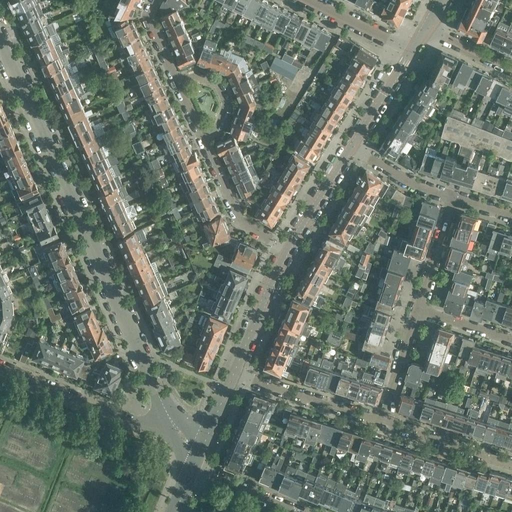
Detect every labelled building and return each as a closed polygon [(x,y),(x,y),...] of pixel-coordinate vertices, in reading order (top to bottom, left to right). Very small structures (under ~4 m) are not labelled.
[(39,0),(13,0),(16,5),(15,7),(16,9),(18,9),(18,10),(35,3),(40,1),(39,0)] [(75,0),(78,7),(75,8),(76,11),(81,9),(80,7),(83,0),(75,0)] [(110,16),(115,16),(118,16),(132,17),(134,13),(133,11),(135,7),(120,0),(112,0),(116,2),(110,16)] [(163,1),(160,7),(164,15),(172,11),(177,9),(177,10),(188,5),(190,4),(185,0),(166,0),(166,2),(163,1)] [(236,0),(234,5),(241,8),(239,12),(237,17),(240,18),(244,9),(248,0),(236,0)] [(248,0),(244,9),(250,12),(243,27),(247,29),(254,14),(261,0),(248,0)] [(261,0),(254,14),(264,19),(272,4),(268,2),(267,0),(261,0)] [(364,6),(364,7),(370,10),(381,16),(382,17),(389,20),(398,24),(401,20),(402,20),(404,17),(403,16),(403,15),(394,10),(386,6),(385,5),(375,0),(374,0),(367,0),(365,5),(366,5),(365,6),(364,6)] [(398,0),(389,0),(386,6),(394,10),(403,15),(404,14),(405,14),(407,10),(406,9),(408,5),(398,0)] [(472,6),(471,9),(487,17),(497,22),(500,15),(496,13),(495,15),(490,13),(492,8),(475,0),(475,1),(473,1),(472,4),(472,6)] [(35,3),(18,10),(19,12),(18,14),(19,16),(21,17),(23,21),(40,14),(35,3)] [(272,4),(264,19),(274,24),(282,9),(277,7),(277,5),(274,3),(272,4)] [(282,9),(274,24),(284,29),(291,14),(287,12),(287,10),(284,8),(282,9)] [(467,8),(462,18),(480,26),(487,29),(492,31),(497,22),(487,18),(487,17),(471,9),(467,8)] [(164,15),(162,16),(162,17),(161,19),(162,22),(164,22),(166,26),(181,19),(177,10),(177,9),(172,11),(164,15)] [(50,10),(40,14),(23,21),(25,26),(25,28),(26,30),(27,31),(28,32),(49,23),(45,16),(51,14),(50,10)] [(291,14),(284,29),(283,32),(288,35),(282,46),(286,48),(294,34),(301,18),(297,17),(297,15),(293,13),(292,14),(291,14)] [(204,17),(207,20),(211,24),(212,25),(215,20),(205,15),(204,17)] [(489,42),(490,42),(494,44),(495,46),(498,47),(499,46),(500,46),(507,31),(501,28),(506,18),(502,16),(497,26),(489,42)] [(112,25),(114,30),(116,35),(119,34),(135,26),(136,24),(135,22),(133,21),(132,20),(130,22),(128,17),(120,21),(112,25)] [(301,18),(292,38),(302,42),(304,39),(311,23),(307,21),(307,20),(304,18),(302,19),(301,18)] [(462,18),(458,28),(489,43),(490,42),(489,42),(493,34),(487,31),(487,29),(483,27),(462,18)] [(181,19),(166,26),(168,30),(167,32),(169,36),(186,29),(181,19)] [(87,22),(81,25),(84,31),(90,28),(87,22)] [(307,57),(313,44),(321,28),(317,26),(317,24),(313,23),(312,24),(311,23),(304,39),(310,42),(303,56),(307,57)] [(500,46),(499,47),(504,49),(504,48),(504,49),(505,50),(507,51),(509,51),(511,45),(511,33),(511,29),(511,23),(507,31),(500,46)] [(44,25),(28,32),(28,33),(28,35),(29,38),(31,38),(33,43),(50,35),(49,35),(44,25)] [(135,26),(119,34),(113,37),(114,40),(121,37),(124,44),(140,36),(140,34),(139,32),(137,31),(135,26)] [(321,28),(313,44),(324,49),(332,33),(327,31),(327,29),(323,28),(322,29),(321,28)] [(186,29),(169,36),(171,41),(173,42),(175,45),(190,38),(186,29)] [(50,35),(33,43),(34,42),(36,47),(36,49),(37,51),(38,52),(39,52),(55,45),(50,35)] [(140,36),(124,44),(128,53),(144,46),(144,45),(145,44),(144,41),(142,40),(140,36)] [(348,51),(354,54),(371,65),(373,61),(375,61),(377,59),(376,57),(377,56),(376,55),(376,54),(373,52),(372,53),(360,46),(355,44),(339,36),(335,43),(348,51)] [(190,38),(175,45),(177,50),(176,52),(178,56),(195,48),(190,38)] [(201,52),(197,62),(202,64),(203,66),(205,67),(207,66),(213,50),(217,41),(207,38),(203,46),(201,52)] [(95,39),(88,42),(93,52),(100,49),(95,39)] [(272,52),(274,48),(265,44),(263,48),(272,52)] [(55,45),(39,52),(39,54),(38,55),(39,57),(41,58),(43,62),(59,55),(70,51),(68,47),(57,51),(55,45)] [(144,46),(128,53),(121,56),(122,60),(126,58),(129,64),(132,62),(132,63),(148,55),(149,53),(148,51),(146,50),(144,46)] [(195,48),(178,56),(176,57),(181,67),(182,66),(184,67),(186,66),(187,64),(196,60),(192,50),(195,49),(195,48)] [(223,54),(217,70),(222,72),(223,74),(227,75),(238,63),(242,57),(232,53),(233,50),(226,48),(223,54)] [(213,50),(207,66),(208,67),(209,68),(212,69),(214,69),(217,70),(223,54),(213,50)] [(437,61),(435,64),(443,68),(445,65),(450,67),(451,64),(455,66),(458,59),(442,51),(440,54),(437,61)] [(284,54),(282,58),(291,63),(294,59),(284,54)] [(355,55),(349,64),(365,74),(368,70),(370,70),(371,68),(370,66),(371,65),(354,54),(354,55),(355,55)] [(59,55),(43,62),(42,63),(42,64),(42,65),(43,68),(44,69),(46,73),(65,65),(64,65),(59,55)] [(148,55),(132,63),(128,65),(130,69),(134,67),(137,72),(153,65),(153,63),(152,60),(151,60),(148,55)] [(276,56),(270,68),(292,79),(297,67),(276,56)] [(238,63),(227,75),(229,79),(231,80),(232,83),(253,74),(254,73),(251,68),(248,70),(242,57),(238,63)] [(291,64),(301,69),(304,64),(294,59),(291,64)] [(462,61),(458,59),(449,79),(453,81),(462,61)] [(99,63),(103,72),(107,70),(109,70),(108,68),(104,60),(99,63)] [(474,66),(463,61),(453,81),(457,84),(457,83),(463,87),(466,82),(474,66)] [(324,62),(318,71),(322,73),(328,64),(324,62)] [(65,65),(46,73),(47,73),(49,73),(51,77),(50,78),(51,81),(52,81),(53,82),(69,75),(74,73),(69,63),(65,65)] [(304,64),(301,69),(310,73),(312,68),(304,64)] [(349,64),(343,74),(359,84),(360,83),(362,83),(363,81),(363,79),(365,74),(349,64)] [(435,64),(430,77),(441,82),(442,79),(444,80),(447,74),(442,71),(443,68),(435,64)] [(109,70),(107,70),(109,74),(111,73),(116,71),(117,70),(114,65),(108,68),(109,70)] [(153,65),(137,72),(131,75),(132,78),(138,76),(141,82),(157,75),(157,74),(158,73),(157,70),(155,70),(153,65)] [(474,66),(466,82),(476,87),(483,72),(482,72),(482,70),(480,69),(478,69),(477,69),(474,67),(474,66)] [(120,80),(116,71),(111,73),(115,82),(120,80)] [(483,72),(476,87),(486,92),(493,76),(490,74),(489,75),(488,73),(486,72),(484,72),(483,72)] [(253,74),(232,83),(234,88),(233,90),(235,92),(237,93),(258,83),(253,74)] [(343,74),(338,83),(354,93),(354,92),(356,92),(357,90),(357,88),(359,84),(343,74)] [(69,75),(53,82),(55,87),(55,88),(56,91),(57,91),(57,92),(74,85),(69,75)] [(157,75),(141,82),(133,86),(134,89),(143,86),(146,92),(162,85),(161,84),(162,82),(161,80),(159,79),(157,75)] [(493,76),(486,92),(483,97),(493,101),(496,97),(504,81),(500,79),(500,80),(499,80),(498,78),(496,77),(494,77),(493,76)] [(420,83),(420,84),(435,94),(441,82),(430,77),(429,80),(425,78),(421,84),(420,83)] [(504,81),(496,97),(493,101),(499,104),(495,113),(499,115),(501,112),(504,107),(511,92),(511,89),(511,86),(509,85),(508,83),(506,82),(504,83),(503,82),(504,81)] [(74,85),(57,92),(58,93),(58,95),(59,97),(60,98),(62,102),(78,95),(86,91),(82,82),(74,85)] [(261,90),(258,83),(237,93),(239,98),(238,99),(240,103),(256,102),(263,102),(258,91),(261,90)] [(338,83),(332,92),(348,102),(348,101),(350,101),(351,100),(351,98),(354,93),(338,83)] [(417,92),(415,95),(429,104),(438,109),(440,105),(432,99),(435,94),(420,84),(416,91),(417,92)] [(162,85),(146,92),(150,101),(166,94),(167,92),(166,90),(164,89),(162,85)] [(82,94),(84,99),(92,95),(90,90),(82,94)] [(332,92),(326,102),(342,112),(342,111),(344,110),(346,109),(345,106),(348,102),(332,92)] [(511,116),(511,113),(511,92),(504,107),(501,112),(511,116)] [(166,94),(150,101),(155,111),(170,104),(169,100),(169,98),(168,96),(166,95),(166,94)] [(78,95),(62,102),(64,107),(63,108),(65,111),(66,111),(66,112),(83,105),(78,95)] [(412,97),(408,104),(423,113),(429,104),(415,95),(414,98),(412,97)] [(319,109),(322,105),(314,100),(311,104),(319,109)] [(256,102),(240,103),(238,108),(239,109),(237,114),(254,120),(254,119),(253,119),(255,115),(252,114),(256,102)] [(326,102),(320,111),(336,121),(339,117),(341,116),(342,114),(341,112),(342,112),(326,102)] [(170,104),(155,111),(159,121),(175,114),(173,109),(174,108),(173,106),(171,105),(170,104)] [(406,110),(404,113),(418,122),(421,124),(423,121),(420,119),(423,113),(408,104),(404,109),(406,110)] [(83,105),(66,112),(67,113),(66,115),(68,118),(69,118),(71,122),(69,123),(87,115),(93,112),(91,109),(85,111),(83,105)] [(450,115),(460,119),(462,113),(453,110),(450,115)] [(127,111),(121,114),(124,121),(131,118),(127,111)] [(320,111),(314,120),(330,130),(333,126),(335,125),(336,124),(336,122),(336,121),(320,111)] [(400,115),(396,122),(411,132),(418,122),(404,113),(402,116),(400,115)] [(175,114),(159,121),(163,131),(179,124),(177,119),(178,118),(177,116),(175,115),(175,114)] [(234,122),(234,123),(250,129),(252,123),(262,127),(264,124),(237,114),(236,117),(234,118),(233,121),(234,122)] [(455,161),(450,178),(462,181),(468,161),(472,149),(476,147),(511,158),(511,139),(489,130),(482,127),(448,114),(441,136),(459,142),(460,145),(456,157),(457,158),(456,162),(455,161)] [(87,115),(69,123),(69,125),(69,126),(70,129),(71,129),(73,133),(91,125),(100,121),(99,118),(91,122),(90,122),(87,115)] [(482,127),(484,121),(474,117),(471,123),(482,127)] [(7,119),(0,122),(0,133),(11,129),(11,128),(12,127),(10,124),(9,124),(7,119)] [(314,120),(309,130),(325,139),(327,135),(329,135),(331,133),(330,131),(330,130),(314,120)] [(132,122),(124,126),(127,133),(135,130),(132,122)] [(408,137),(411,132),(396,122),(392,128),(394,129),(391,132),(406,141),(414,146),(416,142),(408,137)] [(233,134),(236,135),(247,139),(250,129),(234,123),(232,124),(231,127),(232,128),(231,132),(233,133),(233,134)] [(180,124),(179,124),(163,131),(168,140),(184,133),(182,129),(183,128),(182,125),(180,124)] [(91,125),(73,133),(75,138),(75,139),(76,142),(77,142),(78,144),(96,135),(91,125)] [(504,130),(493,126),(491,131),(502,135),(504,130)] [(305,136),(303,139),(319,148),(321,145),(324,144),(325,142),(324,140),(325,139),(309,130),(306,128),(304,129),(302,133),(302,134),(305,136)] [(0,146),(16,140),(14,134),(14,133),(13,130),(12,130),(11,129),(0,133),(0,146)] [(511,133),(505,130),(502,135),(511,139),(511,138),(511,133)] [(406,141),(391,132),(390,135),(389,134),(385,140),(400,150),(406,141)] [(184,134),(184,133),(168,140),(170,146),(161,150),(163,154),(172,150),(188,143),(186,139),(187,137),(186,135),(184,134)] [(96,135),(78,144),(80,143),(82,147),(81,149),(82,151),(83,152),(84,153),(100,146),(96,135)] [(239,146),(234,136),(222,141),(220,141),(218,142),(217,143),(216,144),(221,154),(223,153),(239,146)] [(295,147),(298,148),(311,156),(313,158),(314,157),(316,157),(317,155),(316,152),(319,148),(303,139),(302,140),(300,139),(298,139),(295,145),(295,147)] [(18,140),(16,140),(0,146),(0,157),(2,157),(20,149),(18,144),(19,142),(18,140)] [(385,140),(379,150),(394,159),(396,157),(400,150),(385,140)] [(282,143),(278,141),(274,149),(278,151),(282,143)] [(106,143),(100,146),(84,153),(85,154),(84,155),(85,158),(86,159),(88,163),(105,156),(110,153),(106,143)] [(177,160),(192,153),(191,148),(191,147),(190,145),(189,144),(188,143),(172,150),(169,152),(173,162),(177,160)] [(435,155),(430,171),(431,172),(432,173),(434,174),(436,173),(440,174),(445,158),(446,154),(448,147),(443,145),(440,156),(435,155)] [(239,146),(223,153),(225,157),(225,159),(226,161),(227,162),(228,162),(243,156),(239,146)] [(421,165),(420,168),(421,168),(422,170),(425,171),(426,170),(430,171),(435,155),(437,149),(427,146),(425,152),(421,165)] [(468,161),(462,181),(472,185),(477,169),(479,165),(483,150),(476,148),(472,149),(468,161)] [(20,149),(2,157),(7,167),(23,159),(21,155),(22,153),(20,149)] [(294,152),(287,164),(303,174),(306,169),(307,170),(310,166),(309,165),(310,163),(307,162),(311,156),(298,149),(295,153),(294,152)] [(182,170),(197,163),(200,161),(195,151),(192,153),(177,160),(182,170)] [(105,156),(88,163),(91,168),(90,169),(91,172),(92,172),(93,173),(109,166),(106,160),(114,156),(112,152),(105,156)] [(403,159),(400,163),(415,172),(418,165),(419,161),(415,158),(406,153),(402,159),(403,159)] [(243,156),(228,162),(230,167),(229,168),(230,171),(232,172),(248,165),(253,163),(248,154),(243,156)] [(445,158),(440,174),(450,178),(455,161),(456,162),(457,158),(456,157),(446,154),(445,158)] [(477,169),(472,185),(477,186),(477,188),(480,189),(481,188),(487,172),(481,170),(485,160),(481,158),(477,169)] [(23,159),(7,167),(11,177),(28,169),(26,165),(27,163),(26,161),(23,160),(23,159)] [(151,162),(154,169),(159,166),(156,159),(151,162)] [(182,170),(181,170),(176,173),(178,176),(183,174),(186,179),(201,172),(201,171),(202,170),(201,168),(199,167),(197,163),(182,170)] [(253,163),(248,165),(232,172),(234,176),(233,178),(235,181),(236,182),(252,175),(257,173),(253,163)] [(287,164),(281,174),(297,184),(300,179),(301,180),(304,176),(303,175),(303,174),(287,164)] [(500,164),(498,170),(492,191),(496,193),(497,194),(500,195),(501,194),(506,179),(506,178),(502,176),(503,171),(504,165),(500,164)] [(109,166),(93,173),(93,174),(93,175),(94,178),(95,179),(97,183),(113,176),(109,166)] [(492,191),(498,170),(489,167),(487,172),(481,188),(487,189),(487,191),(490,192),(491,191),(492,191)] [(156,170),(159,178),(165,176),(161,168),(156,170)] [(28,169),(11,177),(7,179),(11,189),(16,187),(34,179),(32,174),(30,174),(28,169)] [(362,179),(359,183),(375,193),(375,192),(379,195),(382,196),(389,184),(383,180),(367,170),(366,171),(362,179)] [(506,179),(501,194),(506,196),(507,198),(510,198),(511,197),(511,194),(511,170),(509,170),(507,176),(506,178),(506,179)] [(186,179),(181,182),(185,191),(190,189),(206,182),(205,181),(206,179),(205,177),(203,177),(201,172),(186,179)] [(117,174),(113,176),(97,183),(98,184),(97,185),(98,188),(100,188),(102,193),(118,186),(122,184),(117,174)] [(281,174),(275,184),(291,194),(291,193),(293,194),(295,189),(294,189),(297,184),(281,174)] [(252,175),(236,182),(238,185),(237,187),(238,190),(240,190),(243,196),(245,195),(247,200),(250,196),(252,193),(256,185),(252,175)] [(34,179),(16,187),(11,189),(16,199),(38,189),(38,188),(39,186),(37,183),(35,183),(34,179)] [(117,187),(102,193),(100,194),(101,198),(101,200),(102,202),(103,203),(104,204),(106,203),(106,204),(121,197),(118,191),(131,185),(129,181),(122,184),(118,186),(118,187),(117,187)] [(206,182),(190,189),(195,199),(210,192),(210,191),(211,189),(210,187),(208,186),(206,182)] [(355,188),(353,190),(354,192),(353,193),(369,202),(374,205),(379,195),(375,192),(375,193),(359,183),(357,187),(355,188)] [(275,184),(268,194),(284,204),(287,199),(289,200),(291,196),(290,195),(291,194),(275,184)] [(406,195),(396,189),(395,191),(390,200),(402,208),(403,205),(406,195)] [(121,197),(106,204),(108,207),(107,209),(108,212),(110,212),(110,213),(125,207),(123,202),(140,195),(140,194),(138,190),(121,197)] [(41,197),(39,192),(23,199),(22,196),(15,199),(21,212),(26,210),(44,203),(43,201),(44,200),(43,197),(41,197)] [(210,192),(195,199),(199,209),(215,202),(214,201),(215,199),(214,197),(212,196),(210,192)] [(348,202),(347,203),(363,212),(368,215),(374,206),(374,205),(369,202),(353,193),(351,197),(349,197),(347,200),(348,202)] [(268,194),(262,204),(278,214),(279,213),(280,214),(283,209),(282,209),(284,204),(268,194)] [(413,197),(406,195),(403,205),(410,207),(413,199),(412,199),(413,197)] [(423,202),(420,211),(436,216),(439,208),(437,205),(423,201),(423,202)] [(215,202),(199,209),(203,218),(204,217),(204,218),(218,212),(219,212),(219,211),(219,209),(218,206),(217,206),(215,202)] [(44,203),(26,210),(28,214),(25,215),(28,222),(31,221),(49,213),(47,208),(46,207),(44,203)] [(343,207),(342,210),(342,212),(342,213),(358,222),(362,225),(368,215),(363,212),(347,203),(345,207),(343,207)] [(125,207),(110,213),(110,214),(110,216),(111,218),(112,218),(114,223),(130,217),(132,215),(137,214),(132,204),(125,207)] [(262,204),(257,213),(256,215),(272,224),(272,223),(274,224),(276,220),(275,219),(278,214),(262,204)] [(420,211),(417,221),(433,226),(433,225),(435,224),(436,222),(435,220),(436,216),(420,211)] [(49,213),(31,221),(28,222),(31,228),(23,232),(25,236),(36,231),(53,223),(51,219),(51,217),(49,213)] [(338,218),(336,222),(352,232),(356,234),(362,225),(358,222),(342,213),(341,213),(339,213),(338,216),(338,218)] [(461,215),(458,225),(473,230),(476,221),(477,218),(463,213),(461,215)] [(221,215),(204,222),(204,223),(208,233),(227,225),(225,222),(223,221),(221,215)] [(130,217),(114,223),(116,228),(116,229),(117,232),(118,232),(119,233),(121,232),(122,233),(134,227),(130,217)] [(413,219),(410,229),(413,231),(430,236),(430,235),(432,234),(433,232),(432,230),(433,226),(417,221),(413,219)] [(333,228),(330,232),(332,233),(345,241),(344,242),(345,242),(346,242),(352,232),(336,222),(336,223),(334,223),(332,226),(333,228)] [(53,223),(36,231),(39,240),(40,239),(41,241),(58,234),(56,229),(56,227),(55,225),(53,224),(53,223)] [(493,227),(495,228),(496,225),(490,223),(486,234),(492,236),(494,230),(492,229),(493,227)] [(216,244),(230,238),(227,231),(228,229),(227,225),(208,233),(211,240),(203,243),(204,247),(212,244),(213,245),(216,244)] [(473,230),(458,225),(456,229),(455,229),(454,232),(455,233),(454,235),(470,240),(473,230)] [(492,236),(489,246),(486,252),(490,253),(497,255),(499,249),(504,232),(503,231),(501,230),(499,231),(494,229),(495,228),(493,227),(492,229),(494,230),(492,236)] [(381,229),(378,234),(379,234),(385,238),(387,233),(381,229)] [(136,230),(119,238),(119,239),(118,241),(120,244),(122,244),(124,249),(141,242),(136,230)] [(413,231),(410,240),(427,245),(428,241),(430,241),(431,238),(430,237),(430,236),(413,231)] [(504,232),(499,249),(509,252),(511,243),(511,234),(510,234),(510,233),(507,232),(506,233),(504,232)] [(183,239),(181,233),(173,237),(176,244),(180,243),(183,239)] [(323,242),(322,244),(322,246),(322,247),(338,255),(343,246),(359,254),(362,249),(348,243),(346,242),(345,242),(344,242),(345,241),(332,233),(329,238),(327,237),(325,241),(323,242)] [(379,234),(377,241),(383,244),(385,239),(385,238),(379,234)] [(489,246),(492,236),(486,234),(483,244),(489,246)] [(387,235),(384,244),(390,246),(393,237),(387,235)] [(452,243),(451,245),(467,250),(470,240),(454,235),(453,239),(451,239),(450,242),(452,243)] [(400,237),(397,248),(404,250),(411,253),(421,257),(424,255),(427,245),(410,240),(408,239),(400,237)] [(221,246),(232,242),(230,238),(216,244),(221,246)] [(44,249),(45,251),(43,252),(46,259),(48,258),(65,250),(64,249),(65,248),(64,245),(62,244),(60,239),(43,247),(44,249)] [(237,240),(233,250),(236,252),(255,260),(257,255),(256,253),(258,248),(241,241),(237,240)] [(141,242),(124,249),(124,250),(123,252),(124,254),(126,255),(128,259),(145,252),(141,242)] [(374,245),(369,242),(364,250),(372,254),(374,245)] [(485,255),(489,246),(483,244),(480,253),(485,255)] [(448,253),(448,254),(464,259),(466,253),(470,255),(471,251),(467,250),(451,245),(450,249),(448,249),(447,252),(448,253)] [(319,252),(317,256),(333,264),(338,267),(341,269),(346,259),(338,255),(322,247),(321,248),(320,248),(318,251),(319,252)] [(395,247),(391,258),(407,264),(408,262),(409,262),(410,259),(409,258),(411,253),(404,250),(397,248),(395,247)] [(65,250),(48,258),(49,262),(47,263),(50,270),(69,261),(69,260),(70,258),(69,255),(67,255),(65,250)] [(364,251),(359,265),(364,268),(370,253),(364,251)] [(145,252),(128,259),(129,260),(128,262),(129,265),(131,265),(133,270),(150,262),(145,252)] [(219,252),(216,258),(226,262),(229,256),(219,252)] [(233,257),(231,262),(249,270),(251,265),(253,264),(255,260),(236,252),(234,258),(233,257)] [(464,259),(448,254),(445,262),(447,265),(457,268),(461,269),(466,270),(469,261),(464,259)] [(312,261),(311,264),(312,265),(311,266),(327,274),(331,268),(340,272),(342,269),(341,269),(338,267),(333,264),(317,256),(314,261),(312,261)] [(229,271),(225,280),(242,287),(242,285),(244,284),(245,282),(245,280),(247,275),(233,269),(233,268),(231,267),(230,268),(227,266),(226,262),(216,258),(214,265),(229,271)] [(391,258),(388,268),(404,273),(405,272),(406,272),(407,269),(406,268),(407,264),(391,258)] [(71,265),(69,261),(52,269),(54,273),(52,274),(55,280),(74,271),(73,270),(74,268),(73,266),(71,265)] [(154,261),(150,262),(133,270),(135,274),(134,276),(135,279),(137,280),(138,281),(158,272),(154,261)] [(308,272),(306,276),(322,284),(322,283),(327,274),(311,266),(311,267),(309,267),(307,270),(308,272)] [(382,266),(379,276),(385,278),(401,283),(403,278),(404,278),(405,275),(404,274),(404,273),(388,268),(382,266)] [(457,268),(454,278),(470,283),(473,273),(461,269),(457,268)] [(74,271),(57,279),(52,281),(57,291),(62,289),(79,282),(76,277),(77,275),(76,273),(74,272),(74,271)] [(158,272),(138,281),(140,285),(139,287),(140,290),(142,290),(142,291),(159,284),(162,282),(158,272)] [(224,283),(220,291),(237,298),(238,296),(240,295),(241,293),(240,291),(242,287),(225,280),(212,274),(210,278),(224,283)] [(501,283),(503,277),(494,275),(492,280),(501,283)] [(36,276),(33,277),(37,288),(41,286),(36,276)] [(301,285),(317,293),(320,287),(332,294),(334,290),(322,284),(306,276),(304,280),(302,280),(300,283),(301,285)] [(511,283),(511,279),(504,277),(502,283),(511,286),(511,283)] [(385,278),(381,288),(398,293),(398,292),(400,292),(400,289),(400,287),(401,283),(385,278)] [(452,283),(451,288),(466,293),(470,283),(454,278),(454,279),(452,279),(451,282),(452,283)] [(5,280),(0,282),(0,295),(9,291),(10,291),(5,280)] [(79,282),(62,289),(66,300),(83,292),(81,287),(82,285),(81,283),(79,283),(79,282)] [(159,284),(142,291),(144,296),(143,298),(145,300),(147,301),(147,302),(150,301),(167,294),(162,282),(160,284),(159,284)] [(297,291),(295,295),(297,296),(296,296),(311,303),(320,307),(325,297),(317,293),(301,285),(300,286),(298,287),(297,289),(297,291)] [(379,297),(378,298),(394,303),(396,298),(398,298),(398,295),(397,294),(398,293),(381,288),(379,297)] [(466,293),(451,288),(449,292),(448,293),(447,296),(448,297),(447,298),(473,306),(476,296),(470,295),(466,293)] [(176,290),(169,293),(171,298),(178,295),(176,290)] [(9,291),(0,295),(0,311),(10,316),(11,316),(12,314),(10,291),(9,291)] [(220,291),(216,301),(233,308),(235,303),(237,302),(238,300),(237,298),(220,291)] [(497,301),(492,317),(497,318),(497,320),(500,321),(501,320),(502,320),(507,304),(502,302),(504,292),(500,291),(497,301)] [(83,292),(66,300),(70,308),(71,310),(88,302),(86,298),(86,296),(85,293),(84,293),(83,292)] [(469,313),(469,314),(476,316),(476,318),(479,319),(480,318),(481,318),(485,302),(479,300),(481,293),(477,292),(476,296),(473,306),(470,314),(469,313)] [(151,302),(148,304),(150,309),(149,310),(150,313),(152,313),(153,315),(169,308),(164,296),(151,302)] [(291,303),(288,311),(305,319),(311,305),(296,298),(294,297),(294,298),(292,299),(290,302),(291,303)] [(485,302),(481,318),(483,314),(487,315),(487,317),(490,318),(491,317),(492,317),(497,301),(487,297),(485,302)] [(377,301),(375,308),(391,313),(391,312),(393,311),(394,309),(393,307),(394,303),(378,298),(377,301)] [(473,306),(447,298),(445,306),(446,309),(460,313),(461,312),(469,314),(469,313),(470,314),(473,306)] [(211,313),(214,314),(215,313),(228,319),(230,314),(232,313),(233,311),(233,309),(233,308),(216,301),(213,307),(209,306),(208,308),(206,307),(204,311),(211,314),(211,313)] [(511,305),(507,304),(502,320),(503,320),(503,322),(506,323),(507,322),(511,323),(511,321),(511,305)] [(181,311),(183,315),(192,310),(194,307),(195,306),(194,305),(181,311)] [(47,309),(49,317),(55,315),(52,307),(47,309)] [(74,316),(75,320),(73,320),(76,327),(78,326),(95,319),(94,317),(95,316),(94,312),(92,312),(90,307),(73,314),(74,316)] [(169,308),(153,315),(153,316),(152,317),(154,320),(155,321),(157,325),(155,326),(155,327),(174,318),(169,308)] [(363,310),(362,314),(388,323),(389,318),(391,317),(392,315),(391,313),(375,308),(373,313),(363,310)] [(0,325),(6,328),(11,316),(10,316),(0,311),(0,325)] [(283,320),(282,323),(283,324),(282,325),(298,332),(300,333),(304,323),(306,319),(305,319),(288,311),(285,319),(283,320)] [(52,322),(61,318),(59,313),(55,315),(49,317),(52,322)] [(193,322),(205,327),(222,334),(224,328),(226,329),(228,324),(226,323),(227,322),(213,317),(214,316),(210,314),(206,322),(194,317),(194,318),(193,322)] [(360,314),(359,318),(366,320),(364,326),(366,326),(375,329),(380,331),(385,332),(385,331),(386,331),(387,328),(386,327),(388,323),(362,314),(360,314)] [(174,318),(155,327),(157,331),(156,333),(158,336),(159,336),(160,337),(176,330),(177,330),(172,320),(174,319),(174,318)] [(95,319),(78,326),(76,327),(79,334),(81,334),(82,337),(84,336),(102,328),(102,327),(99,328),(98,324),(98,322),(97,319),(96,319),(95,319)] [(278,335),(278,336),(294,343),(297,344),(301,333),(300,333),(298,332),(282,325),(282,326),(280,327),(279,329),(280,331),(280,332),(278,335)] [(363,326),(360,336),(361,336),(365,338),(371,339),(381,343),(382,342),(383,341),(384,338),(383,337),(385,332),(380,331),(375,329),(366,326),(364,326),(363,326)] [(205,327),(200,338),(219,346),(217,345),(220,339),(221,340),(223,335),(222,334),(205,327)] [(437,329),(434,337),(450,342),(451,342),(450,343),(461,346),(463,337),(462,337),(462,336),(453,333),(454,332),(440,327),(437,329)] [(102,328),(84,336),(89,347),(107,339),(106,337),(107,336),(105,332),(104,332),(102,328)] [(25,336),(34,339),(36,332),(28,329),(25,336)] [(182,341),(177,330),(176,330),(160,337),(160,338),(160,340),(161,343),(163,343),(165,348),(169,346),(170,348),(174,346),(173,344),(176,343),(178,347),(180,348),(182,343),(182,342),(182,341)] [(337,346),(341,336),(331,331),(327,342),(337,346)] [(345,331),(344,336),(358,341),(363,344),(362,347),(365,348),(378,352),(381,343),(371,339),(365,338),(361,336),(345,331)] [(275,342),(274,346),(290,353),(294,355),(299,344),(297,344),(294,343),(278,336),(277,336),(276,337),(275,340),(275,342)] [(459,353),(456,361),(455,366),(458,367),(461,359),(463,354),(468,356),(474,340),(473,339),(473,338),(470,337),(469,338),(462,336),(462,337),(463,337),(461,346),(459,351),(459,353)] [(451,342),(450,342),(434,337),(434,338),(432,339),(431,342),(432,343),(431,347),(447,352),(450,343),(451,342)] [(33,352),(32,355),(33,355),(33,357),(36,358),(38,357),(43,360),(50,344),(40,339),(39,338),(37,343),(33,352)] [(200,338),(196,349),(213,356),(215,350),(217,350),(219,346),(200,338)] [(107,339),(89,347),(93,355),(94,355),(95,356),(111,349),(109,344),(110,343),(109,339),(107,339)] [(474,340),(468,356),(467,360),(478,364),(483,347),(482,347),(482,346),(478,345),(477,346),(473,344),(474,340)] [(184,357),(194,361),(194,362),(208,368),(209,366),(210,367),(212,361),(211,360),(213,356),(196,349),(195,349),(198,350),(196,354),(190,352),(190,353),(187,352),(190,346),(182,343),(180,348),(178,353),(185,356),(184,357)] [(50,344),(43,360),(47,362),(48,363),(51,364),(53,364),(54,364),(60,348),(50,344)] [(271,352),(269,357),(285,363),(290,365),(294,355),(290,353),(274,346),(273,347),(271,348),(270,350),(271,352)] [(447,352),(431,347),(429,352),(428,352),(427,355),(428,356),(428,357),(444,362),(447,352)] [(483,347),(478,364),(487,367),(492,350),(491,349),(488,348),(487,349),(483,347)] [(25,348),(19,360),(25,363),(30,351),(30,350),(25,348)] [(60,348),(54,364),(55,366),(58,367),(60,366),(65,369),(71,353),(60,348)] [(365,348),(361,358),(369,361),(386,367),(388,367),(391,358),(390,355),(378,352),(373,350),(372,350),(365,348)] [(492,350),(487,367),(486,371),(496,374),(497,370),(502,354),(498,352),(498,351),(495,350),(493,351),(492,350)] [(84,358),(71,353),(65,369),(69,371),(69,372),(73,374),(74,373),(76,373),(82,375),(86,365),(82,363),(84,358)] [(502,354),(497,370),(495,376),(505,378),(507,373),(511,357),(511,356),(511,357),(511,355),(508,354),(507,355),(502,354)] [(99,360),(98,355),(88,359),(90,364),(99,360)] [(306,373),(304,379),(305,379),(306,380),(309,382),(310,380),(314,382),(315,382),(320,366),(323,358),(318,356),(316,361),(310,359),(309,362),(307,369),(306,373)] [(267,362),(265,367),(281,374),(286,376),(288,371),(287,371),(283,369),(285,363),(269,357),(267,358),(266,360),(267,362)] [(448,363),(444,362),(428,357),(425,367),(441,372),(445,373),(448,363)] [(333,366),(334,359),(323,358),(322,364),(333,366)] [(357,358),(355,364),(365,367),(366,365),(367,361),(361,359),(357,358)] [(101,365),(98,373),(99,373),(98,374),(115,381),(116,380),(118,379),(119,376),(119,374),(118,373),(121,366),(119,365),(118,363),(115,362),(113,363),(111,362),(111,363),(107,362),(105,363),(104,364),(103,364),(103,365),(101,365)] [(341,373),(335,389),(340,390),(340,392),(343,393),(345,392),(346,392),(351,376),(352,372),(347,371),(349,365),(344,363),(341,373)] [(410,364),(405,378),(407,379),(407,378),(419,382),(421,376),(429,378),(432,369),(425,367),(413,363),(410,364)] [(87,364),(86,365),(82,375),(87,378),(86,381),(94,384),(98,374),(92,371),(92,370),(89,364),(87,365),(87,364)] [(320,366),(315,382),(316,384),(319,385),(320,384),(325,386),(330,369),(320,366)] [(330,369),(325,386),(326,386),(326,387),(329,388),(330,387),(335,389),(341,373),(330,369)] [(351,376),(346,392),(350,394),(350,395),(354,396),(355,395),(356,396),(361,379),(356,378),(358,371),(353,370),(351,376)] [(372,383),(367,399),(374,401),(377,400),(382,386),(384,379),(378,377),(380,372),(376,370),(374,374),(372,383)] [(361,379),(356,396),(360,397),(361,398),(364,399),(365,398),(367,399),(372,383),(374,374),(364,371),(362,380),(361,379)] [(98,374),(94,384),(95,385),(96,386),(99,388),(101,387),(111,391),(112,390),(113,390),(115,387),(114,385),(115,381),(98,374)] [(404,384),(406,384),(417,388),(419,382),(407,378),(407,379),(405,378),(404,384)] [(396,406),(396,407),(398,409),(408,413),(414,397),(417,388),(413,387),(410,396),(403,393),(403,394),(400,393),(396,406)] [(249,404),(248,405),(266,411),(269,404),(271,405),(272,402),(271,402),(272,400),(253,394),(252,397),(250,398),(249,401),(249,403),(249,404)] [(414,397),(408,413),(409,413),(410,414),(413,415),(415,415),(419,416),(424,401),(414,398),(414,397)] [(435,405),(430,420),(431,421),(434,422),(436,422),(440,423),(445,408),(447,402),(442,400),(440,406),(435,405)] [(424,401),(419,416),(420,416),(420,418),(424,419),(425,418),(430,420),(435,405),(424,401)] [(445,408),(440,423),(441,423),(441,424),(444,425),(446,425),(451,426),(455,411),(457,405),(447,402),(445,408)] [(477,418),(472,433),(473,435),(476,436),(478,435),(482,436),(487,421),(492,406),(487,404),(482,420),(477,418)] [(247,409),(245,415),(262,421),(266,422),(270,412),(266,411),(248,405),(247,405),(246,408),(247,409)] [(455,411),(451,426),(451,427),(452,428),(455,429),(457,428),(461,430),(466,415),(463,414),(465,408),(457,406),(456,411),(455,411)] [(286,408),(283,416),(289,418),(291,412),(292,410),(286,408)] [(291,412),(289,418),(286,428),(295,431),(300,415),(296,414),(296,412),(293,411),(292,412),(291,412)] [(466,415),(461,430),(462,430),(463,431),(466,432),(467,431),(472,433),(477,418),(478,412),(473,411),(471,416),(466,415)] [(241,423),(240,425),(258,431),(262,421),(245,415),(243,419),(242,419),(240,422),(241,423)] [(295,431),(294,436),(304,439),(306,435),(311,419),(306,417),(306,416),(303,415),(302,416),(300,415),(295,431)] [(499,441),(503,443),(509,424),(511,418),(507,417),(505,423),(505,422),(504,427),(497,425),(492,440),(493,440),(494,441),(497,442),(499,441)] [(311,419),(306,435),(316,438),(321,422),(316,421),(316,419),(313,418),(312,419),(311,419)] [(487,421),(482,436),(483,437),(484,438),(487,439),(488,438),(492,440),(497,425),(499,421),(493,419),(492,423),(487,421)] [(321,422),(316,438),(326,441),(331,425),(327,424),(326,422),(323,421),(322,422),(321,422)] [(511,422),(510,422),(503,443),(504,443),(505,445),(508,446),(509,445),(511,445),(511,422)] [(240,425),(236,435),(253,442),(258,431),(240,425)] [(331,425),(326,441),(333,443),(330,452),(334,453),(336,445),(342,429),(337,427),(337,426),(334,425),(332,426),(331,425)] [(342,429),(336,445),(343,447),(340,456),(343,457),(346,448),(352,432),(347,431),(347,429),(344,428),(343,429),(342,429)] [(352,432),(346,448),(353,450),(350,459),(354,461),(357,451),(358,451),(358,450),(363,436),(358,434),(357,432),(354,431),(353,433),(352,432)] [(234,441),(232,445),(249,452),(256,455),(258,450),(251,447),(253,442),(236,435),(236,436),(234,436),(233,440),(234,441)] [(363,436),(358,450),(368,453),(372,439),(368,437),(368,436),(365,435),(363,436)] [(372,439),(368,453),(379,456),(383,442),(379,441),(378,439),(377,439),(376,440),(372,439)] [(383,442),(379,456),(383,458),(380,469),(385,470),(387,464),(389,459),(393,445),(389,444),(389,443),(386,442),(384,442),(383,442)] [(228,455),(227,455),(245,462),(249,452),(232,445),(230,450),(228,450),(227,453),(228,455)] [(395,446),(393,445),(389,459),(387,464),(398,468),(399,463),(404,449),(400,448),(399,446),(396,445),(395,446)] [(404,449),(399,463),(407,465),(404,473),(407,475),(410,466),(414,452),(410,451),(410,449),(407,448),(405,449),(404,449)] [(416,453),(414,452),(410,466),(417,468),(416,472),(419,474),(421,470),(425,456),(421,454),(420,453),(417,452),(416,453)] [(225,462),(223,465),(242,472),(243,469),(244,469),(244,468),(242,468),(245,462),(227,455),(227,456),(225,457),(224,460),(225,462)] [(259,478),(258,480),(264,483),(267,482),(269,482),(275,468),(280,456),(277,455),(272,466),(265,464),(263,470),(259,478)] [(425,456),(421,470),(427,472),(426,474),(427,476),(430,477),(431,473),(436,459),(431,458),(430,456),(427,455),(426,456),(425,456)] [(275,468),(269,482),(271,484),(272,486),(277,488),(284,472),(279,469),(283,460),(279,458),(275,468)] [(436,459),(431,473),(438,475),(435,483),(439,485),(442,476),(446,463),(442,461),(441,460),(438,459),(437,459),(436,459)] [(446,463),(442,476),(448,478),(445,489),(449,491),(452,480),(453,480),(457,466),(452,465),(451,463),(448,462),(447,463),(446,463)] [(284,472),(277,488),(283,491),(286,490),(288,490),(294,476),(296,470),(298,466),(294,464),(290,474),(284,472)] [(457,466),(453,480),(459,482),(457,486),(461,487),(462,483),(467,469),(463,468),(462,466),(459,465),(457,466)] [(251,474),(250,476),(258,480),(259,478),(263,470),(257,467),(254,475),(251,474)] [(467,469),(462,483),(473,487),(477,472),(473,471),(472,470),(469,469),(468,470),(467,469)] [(477,472),(473,487),(474,484),(484,487),(489,473),(484,472),(484,470),(480,469),(479,470),(478,470),(478,473),(477,472)] [(294,476),(288,490),(291,492),(292,494),(297,496),(297,495),(299,491),(304,480),(305,476),(299,474),(300,472),(296,470),(294,476)] [(489,473),(484,487),(485,488),(486,485),(495,489),(500,474),(494,472),(490,470),(489,473)] [(500,474),(495,489),(502,491),(501,494),(504,495),(505,492),(510,477),(506,476),(500,474)] [(315,480),(309,495),(312,496),(313,499),(317,501),(325,484),(327,479),(317,475),(315,480)] [(297,495),(297,496),(298,497),(299,493),(305,495),(307,494),(309,495),(315,480),(305,476),(304,480),(299,491),(297,495)] [(333,480),(331,487),(347,490),(349,484),(333,480)] [(344,492),(337,509),(343,511),(346,510),(347,511),(353,496),(359,482),(356,481),(352,491),(350,491),(349,494),(344,492)] [(353,496),(347,511),(350,511),(358,511),(363,500),(358,498),(359,494),(358,494),(363,483),(360,481),(359,482),(353,496)] [(325,484),(317,501),(324,503),(326,502),(328,503),(334,488),(325,484)] [(365,496),(363,500),(358,511),(369,511),(373,504),(379,486),(376,484),(371,498),(365,496)] [(334,488),(328,503),(331,504),(332,507),(337,509),(344,492),(334,488)] [(373,504),(369,511),(380,511),(382,507),(377,505),(381,496),(376,494),(373,504)] [(382,507),(380,511),(391,511),(395,503),(396,500),(391,499),(390,505),(384,503),(383,507),(382,507)] [(395,503),(391,511),(396,511),(397,511),(399,504),(395,503)]
